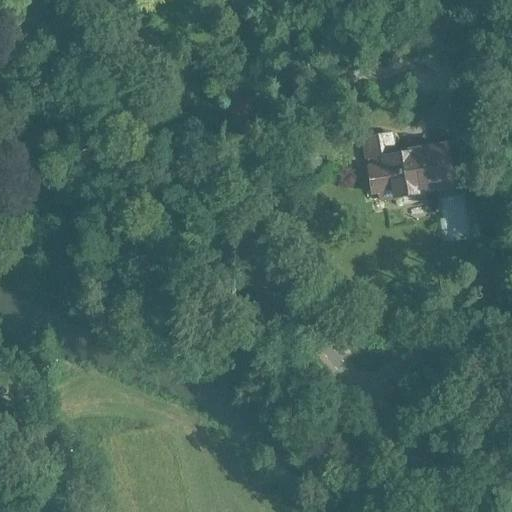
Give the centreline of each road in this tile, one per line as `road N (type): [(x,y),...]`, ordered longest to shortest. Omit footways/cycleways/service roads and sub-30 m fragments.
road 1 (tertiary): [(353,400),(17,0)]
road 2 (residential): [(353,400),(402,370),(452,355),(511,362)]
road 3 (tertiary): [(448,511),(353,400)]
